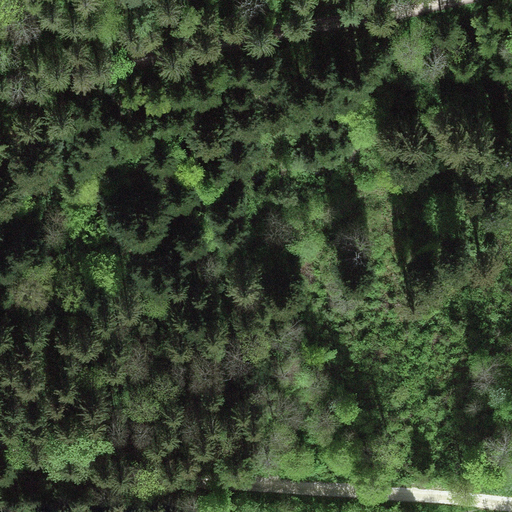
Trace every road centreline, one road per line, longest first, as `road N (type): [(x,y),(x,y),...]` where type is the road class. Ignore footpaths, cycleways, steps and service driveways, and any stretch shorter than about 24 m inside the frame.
road 1 (track): [(0,443),(145,479),(511,504)]
road 2 (track): [(444,0),(0,84)]
